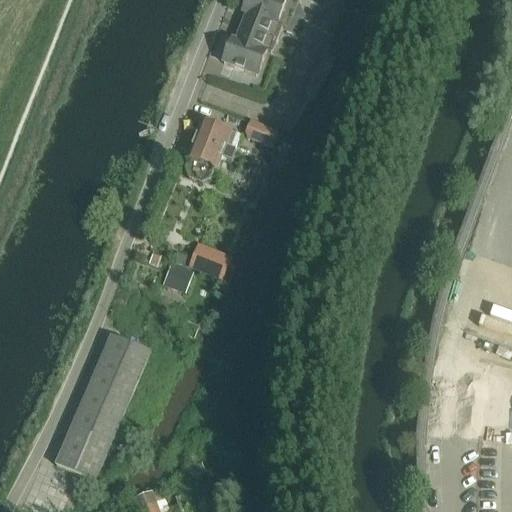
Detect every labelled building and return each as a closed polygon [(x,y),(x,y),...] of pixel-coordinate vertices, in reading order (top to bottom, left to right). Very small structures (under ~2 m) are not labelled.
[(242,30),(278,44),(283,31),(278,29),(287,5),(274,0),(249,0),(243,15),(247,17),(242,30)] [(311,0),(308,10),(322,15),(327,0),(311,0)] [(332,0),(325,17),(335,21),(343,0),(332,0)] [(278,44),(242,30),(237,43),(233,42),(224,66),(258,79),(267,55),(273,57),(278,44)] [(239,137),(257,144),(264,131),(245,123),(239,137)] [(194,144),(229,158),(236,139),(202,125),(201,128),(196,129),(194,135),(197,138),(194,144)] [(229,158),(194,144),(193,147),(189,148),(187,154),(189,157),(187,163),(190,164),(186,173),(190,181),(199,185),(206,182),(210,172),(213,173),(218,158),(227,162),(229,158)] [(238,176),(261,185),(266,171),(243,162),(238,176)] [(165,288),(188,297),(197,275),(173,266),(165,288)] [(57,469),(95,485),(151,356),(113,339),(57,469)] [(217,500),(204,466),(195,470),(208,503),(217,500)] [(167,492),(153,497),(158,511),(186,511),(182,500),(178,501),(180,507),(174,509),(167,492)] [(158,511),(153,497),(134,505),(136,511),(158,511)]
